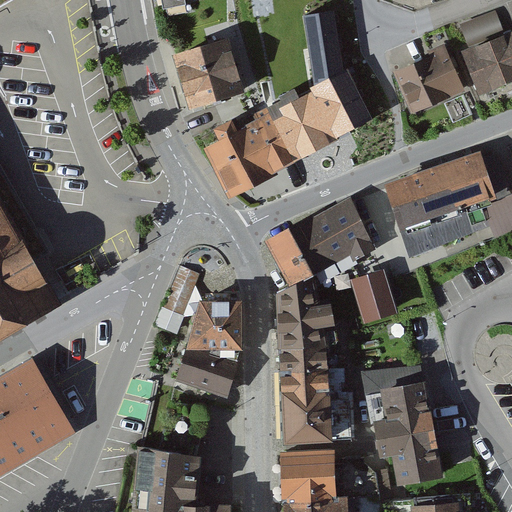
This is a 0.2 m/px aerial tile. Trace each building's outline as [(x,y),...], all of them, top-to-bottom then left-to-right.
[(511,33),(464,52),(480,93),(511,80),(511,33)] [(226,42),(177,56),(181,72),(179,73),(184,91),(187,91),(191,106),(241,91),(226,42)] [(432,58),(396,74),(412,110),(461,88),(444,48),(430,54),(432,58)] [(310,87),(313,93),(336,138),(389,111),(362,60),(310,87)] [(282,102),(266,110),(292,161),(336,138),(313,93),(285,107),(282,102)] [(221,141),(207,148),(230,193),(292,161),(266,110),(256,115),(259,121),(237,132),(231,121),(215,130),(221,141)] [(486,197),(493,195),(480,157),(388,187),(410,255),(475,229),(467,203),(486,197)] [(511,193),(495,200),(493,195),(486,197),(491,210),(486,212),(496,236),(511,229),(511,193)] [(0,206),(0,333),(55,303),(31,261),(0,206)] [(327,212),(270,244),(291,286),(292,290),(314,289),(311,274),(316,271),(322,287),(345,283),(345,285),(355,281),(355,282),(360,281),(346,255),(351,252),(355,259),(372,249),(353,208),(332,220),(327,212)] [(177,266),(153,326),(174,335),(198,275),(177,266)] [(360,281),(355,282),(366,318),(394,309),(383,274),(360,281)] [(278,292),(281,349),(326,346),(321,325),(333,323),(330,307),(318,309),(314,289),(292,290),(291,286),(278,292)] [(240,303),(202,302),(188,346),(237,362),(241,347),(240,303)] [(281,349),(283,371),(327,369),(325,352),(330,352),(329,345),(326,346),(281,349)] [(237,362),(188,346),(179,375),(178,375),(176,379),(226,396),(237,362)] [(0,457),(66,419),(44,382),(32,361),(0,380),(0,457)] [(421,367),(363,373),(368,396),(369,396),(372,416),(377,415),(383,453),(395,451),(400,481),(440,474),(421,367)] [(284,417),(285,440),(354,437),(353,410),(348,410),(348,402),(347,402),(347,393),(341,394),(340,382),(344,382),(344,369),(327,369),(283,371),(284,394),(284,417)] [(194,507),(198,457),(194,457),(205,411),(172,403),(161,450),(141,447),(135,509),(164,511),(164,507),(194,507)] [(285,451),(287,503),(334,501),(334,499),(345,498),(351,497),(379,495),(378,488),(376,472),(365,463),(364,458),(343,458),(343,468),(333,469),(332,450),(285,451)] [(386,471),(376,472),(378,488),(388,485),(386,471)] [(469,511),(470,493),(414,498),(414,511),(469,511)] [(380,511),(380,501),(379,495),(351,497),(352,511),(380,511)] [(334,501),(287,503),(287,511),(346,511),(345,498),(334,499),(334,501)] [(414,511),(414,498),(380,501),(380,511),(414,511)]
